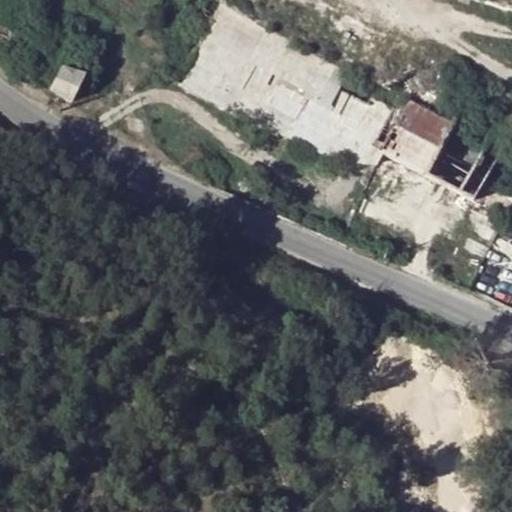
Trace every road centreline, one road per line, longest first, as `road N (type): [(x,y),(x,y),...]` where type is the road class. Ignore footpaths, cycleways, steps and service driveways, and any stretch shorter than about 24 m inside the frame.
road 1 (tertiary): [(0,100),(511,337)]
road 2 (track): [(406,402),(431,415),(451,463),(450,511)]
